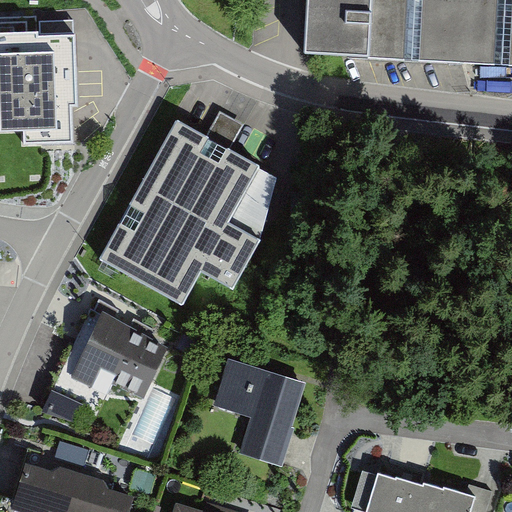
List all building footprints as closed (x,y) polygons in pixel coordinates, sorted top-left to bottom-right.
[(511,0),(308,0),(305,54),(511,66),(511,0)] [(78,108),(76,36),(39,37),(39,33),(0,34),(0,132),(24,132),(25,145),(74,143),(72,108),(78,108)] [(220,112),(207,136),(231,150),(244,125),(232,118),(220,112)] [(183,306),(202,273),(234,290),(262,240),(229,223),(259,169),(261,166),(231,150),(207,136),(177,120),(100,260),(183,306)] [(259,169),(229,223),(262,240),(277,179),(259,169)] [(292,192),(292,228),(311,227),(311,192),(292,192)] [(169,343),(101,312),(89,337),(73,373),(71,377),(107,393),(113,382),(144,396),(169,343)] [(307,378),(230,354),(214,403),(251,415),(240,449),(280,462),(307,378)] [(61,391),(52,384),(42,407),(76,421),(85,401),(61,391)] [(53,465),(25,457),(10,504),(36,511),(45,511),(49,510),(56,511),(67,511),(82,468),(60,461),(53,465)] [(127,511),(134,491),(109,483),(104,475),(82,468),(67,511),(127,511)] [(397,478),(396,479),(378,474),(378,476),(363,471),(352,509),(361,511),(472,511),(477,497),(467,494),(444,488),(444,489),(424,483),(423,486),(397,478)] [(487,511),(493,492),(470,485),(467,494),(477,497),(472,511),(487,511)] [(235,511),(207,503),(204,511),(177,504),(174,511),(235,511)]
